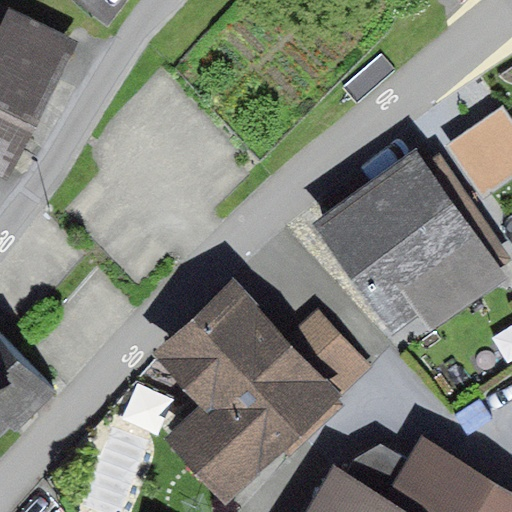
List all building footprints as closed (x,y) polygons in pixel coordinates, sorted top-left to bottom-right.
[(474,0),(452,0),(463,11),(474,0)] [(0,183),(11,189),(79,48),(0,10),(0,183)] [(427,169),(418,157),(311,231),(390,344),(497,270),(427,169)] [(441,159),(427,169),(497,270),(511,260),(441,159)] [(237,289),(154,365),(201,416),(166,447),(225,511),(228,511),(344,406),(339,399),(285,341),(237,289)] [(318,310),(285,341),(339,399),(372,368),(318,310)] [(0,340),(0,435),(3,432),(16,438),(57,396),(0,340)] [(346,480),(337,478),(316,511),(511,511),(511,497),(422,444),(409,465),(382,449),(357,461),(346,480)]
